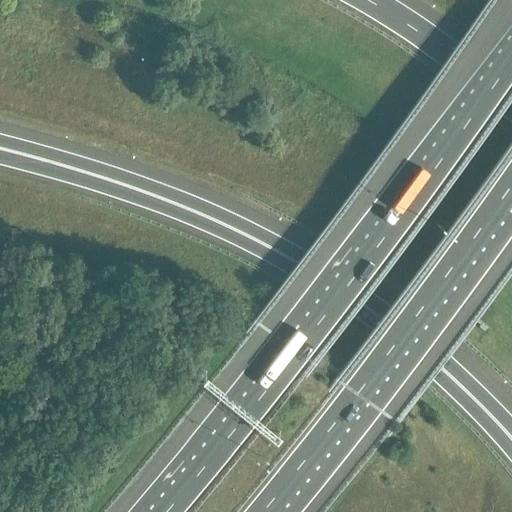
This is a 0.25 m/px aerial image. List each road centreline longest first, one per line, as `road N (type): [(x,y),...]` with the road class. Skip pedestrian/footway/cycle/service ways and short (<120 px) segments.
road 1 (motorway): [(511,444),(441,370),(296,266),(228,229),(0,157)]
road 2 (motorway): [(511,423),(378,298),(293,247),(220,211),(0,140)]
road 3 (motorway): [(511,56),(277,375),(165,511)]
road 4 (motorway): [(265,511),(511,183)]
road 5 (motorway): [(511,100),(371,0)]
